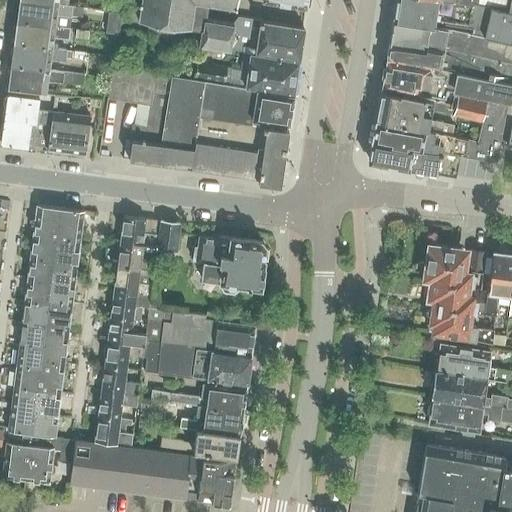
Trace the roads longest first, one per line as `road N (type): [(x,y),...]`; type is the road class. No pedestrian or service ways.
road 1 (residential): [(311,202),(295,239),(287,367),(261,511)]
road 2 (residential): [(311,202),(282,211),(0,174)]
road 3 (residential): [(319,511),(352,300),(323,275)]
road 4 (tertiary): [(332,0),(306,176),(311,202)]
road 5 (tertiary): [(340,197),(367,0)]
road 6 (tertiary): [(301,453),(323,275)]
road 7 (unclassified): [(511,209),(340,197)]
